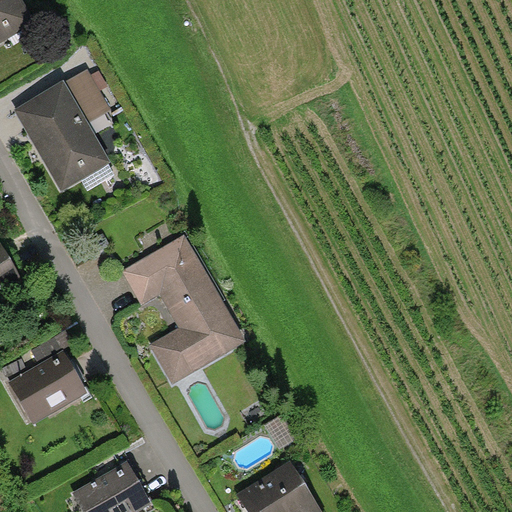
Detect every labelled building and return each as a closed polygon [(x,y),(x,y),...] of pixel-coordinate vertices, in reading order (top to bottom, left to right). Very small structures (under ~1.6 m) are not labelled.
[(26,18),(15,0),(0,0),(0,41),(12,35),(8,29),(26,18)] [(106,111),(86,76),(24,112),(32,126),(29,128),(63,187),(86,174),(83,169),(102,158),(83,125),(106,111)] [(240,342),(183,243),(128,274),(144,301),(162,290),(185,331),(156,348),(175,379),(240,342)] [(0,295),(21,283),(0,246),(0,295)] [(81,390),(62,357),(11,386),(33,424),(68,404),(65,399),(81,390)] [(128,467),(76,496),(85,511),(137,511),(149,505),(128,467)] [(316,511),(289,469),(243,498),(251,511),(316,511)]
